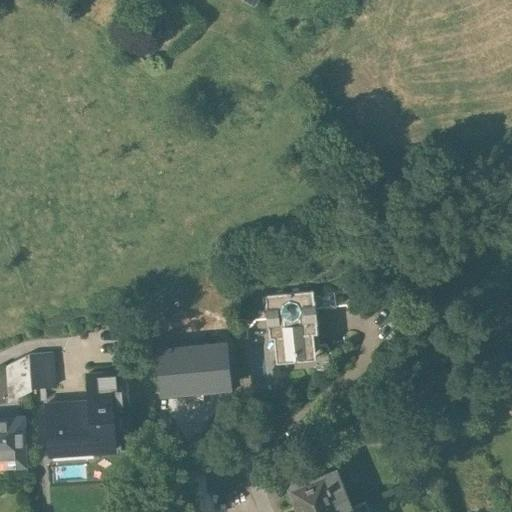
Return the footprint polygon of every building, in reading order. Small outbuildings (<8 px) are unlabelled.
[(313,290),(266,296),(271,334),(277,333),(280,358),(316,353),(313,330),(317,330),(313,290)] [(234,387),(227,340),(156,349),(162,396),(234,387)] [(29,357),(7,367),(8,400),(30,388),(54,386),(53,355),(29,357)] [(125,370),(85,374),(87,401),(44,404),(48,453),(113,447),(109,407),(128,405),(125,370)] [(25,415),(0,416),(0,452),(6,452),(7,463),(27,462),(25,415)] [(56,477),(85,476),(84,466),(56,467),(56,477)] [(336,471),(328,475),(327,475),(325,476),(303,485),(295,481),(291,491),(299,511),(342,511),(351,509),(336,471)]
